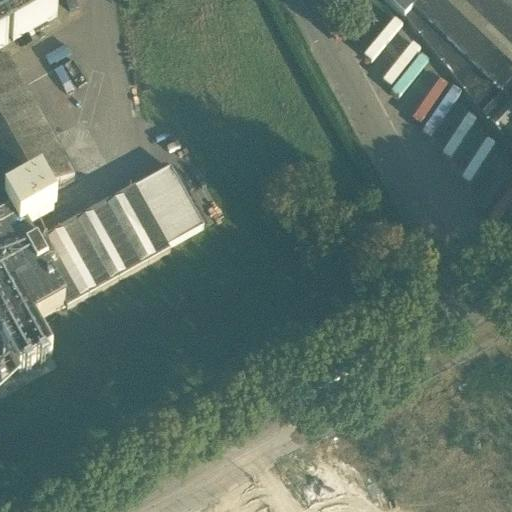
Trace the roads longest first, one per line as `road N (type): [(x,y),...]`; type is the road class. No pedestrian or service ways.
road 1 (unclassified): [(113,511),(474,309)]
road 2 (residential): [(306,0),(474,309)]
